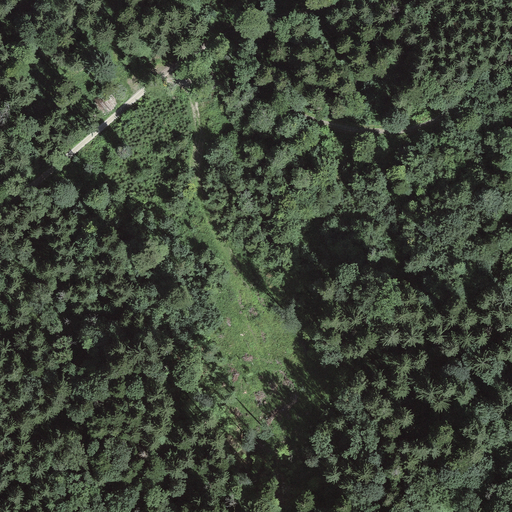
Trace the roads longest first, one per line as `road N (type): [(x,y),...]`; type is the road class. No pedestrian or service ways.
road 1 (track): [(511,73),(473,87),(429,125),(386,133),(160,79)]
road 2 (track): [(160,79),(196,50),(243,29),(345,0)]
road 3 (track): [(160,79),(21,195),(0,201)]
